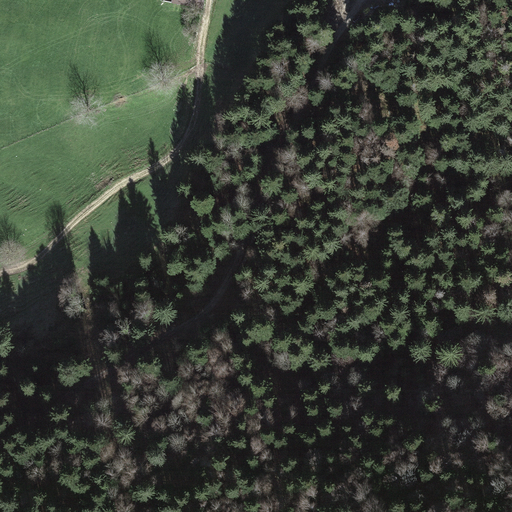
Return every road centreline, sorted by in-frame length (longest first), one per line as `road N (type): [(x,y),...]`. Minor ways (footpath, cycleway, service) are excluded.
road 1 (track): [(0,435),(211,293),(233,265),(356,0)]
road 2 (track): [(0,273),(37,259),(99,200),(165,161),(185,139),(198,100),(209,0)]
